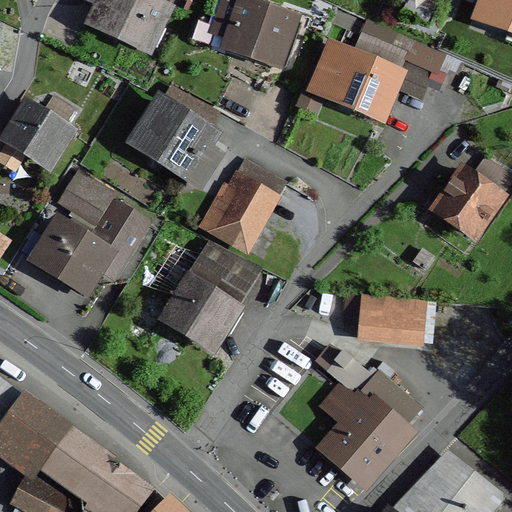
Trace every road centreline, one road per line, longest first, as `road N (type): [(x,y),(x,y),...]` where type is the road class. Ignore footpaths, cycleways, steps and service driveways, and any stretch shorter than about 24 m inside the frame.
road 1 (residential): [(176,456),(334,226),(332,191),(243,143)]
road 2 (primary): [(176,456),(0,323)]
road 3 (residential): [(364,511),(511,354)]
road 4 (residential): [(0,110),(46,0)]
